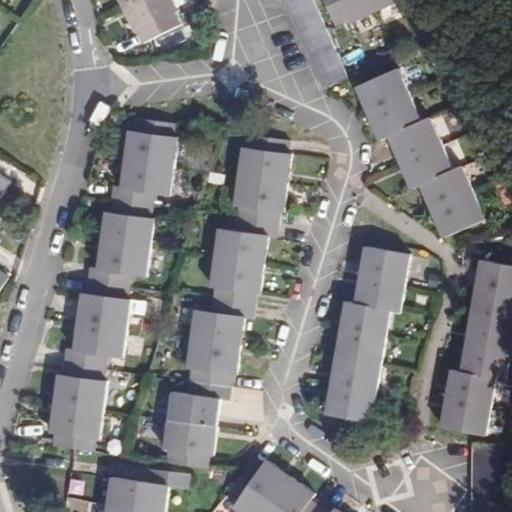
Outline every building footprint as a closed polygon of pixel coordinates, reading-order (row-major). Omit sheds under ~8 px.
[(121,0),(137,32),(140,31),(146,43),(184,25),(178,13),(180,11),(175,0),(121,0)] [(285,0),(324,89),(349,78),(314,0),(285,0)] [(350,24),(402,0),(324,0),(337,26),(349,20),(350,24)] [(391,136),(414,189),(423,185),(446,238),(487,219),(464,167),(455,171),(431,118),(423,122),(400,70),(359,88),(382,140),(391,136)] [(101,439),(109,382),(106,382),(109,355),(125,357),(133,301),(129,300),(133,274),(148,276),(156,219),(153,219),(157,193),(172,195),(180,138),(177,138),(179,124),(137,118),(135,132),(132,132),(124,188),(115,186),(112,213),(108,213),(101,269),(92,267),(88,294),(86,294),(78,350),(68,348),(64,376),(61,376),(54,432),(57,433),(55,446),(96,452),(98,438),(101,439)] [(240,206),(238,219),(280,224),(282,211),(285,211),(293,155),(289,155),(291,141),(250,135),(248,149),(245,149),(237,205),(240,206)] [(0,198),(11,182),(0,174),(0,198)] [(278,239),(280,224),(238,219),(236,232),(221,230),(213,286),(217,287),(215,300),(256,305),(258,292),(261,292),(269,237),(278,239)] [(373,422),(392,311),(401,312),(411,255),(367,248),(357,305),(348,303),(329,414),(373,422)] [(508,381),(511,356),(511,265),(484,261),(464,373),(454,371),(445,427),(489,435),(499,379),(508,381)] [(0,291),(10,277),(0,270),(0,291)] [(254,319),(256,305),(215,300),(213,313),(198,311),(190,368),(193,368),(192,381),(233,387),(235,374),(238,374),(246,318),(254,319)] [(231,400),(233,387),(192,381),(190,394),(175,392),(167,449),(170,449),(168,463),(210,468),(211,455),(214,455),(222,399),(231,400)] [(501,511),(502,445),(475,444),(474,511),(501,511)] [(242,511),(268,511),(292,478),(268,461),(264,467),(254,460),(230,494),(240,501),(236,508),(242,511)] [(111,506),(152,511),(166,511),(170,487),(189,489),(191,474),(150,469),(148,482),(114,478),(111,506)] [(319,511),(323,508),(311,500),(316,494),(292,478),(268,511),(319,511)]
